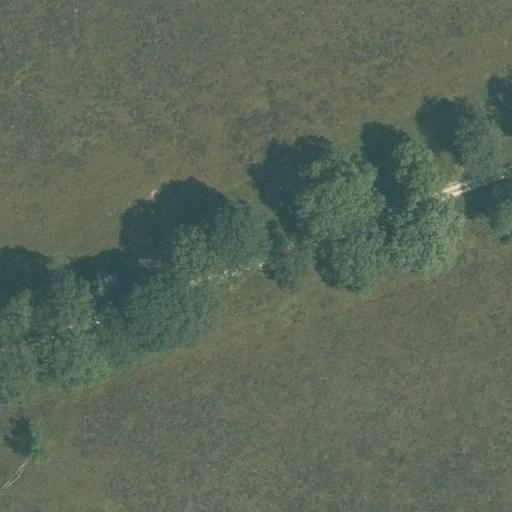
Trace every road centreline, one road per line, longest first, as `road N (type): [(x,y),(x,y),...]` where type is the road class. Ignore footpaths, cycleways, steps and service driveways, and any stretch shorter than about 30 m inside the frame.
road 1 (unknown): [(0,293),(415,109),(511,81)]
road 2 (track): [(511,170),(0,353)]
